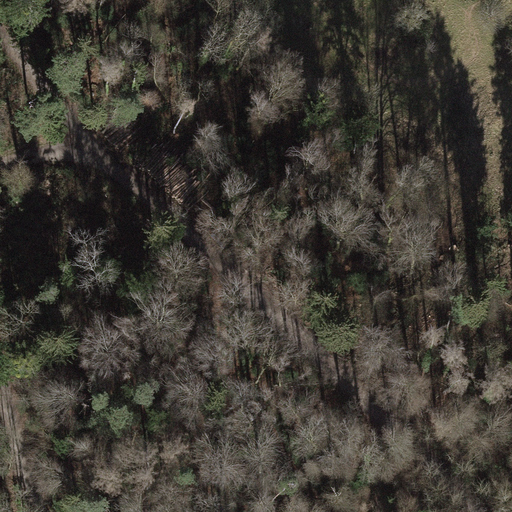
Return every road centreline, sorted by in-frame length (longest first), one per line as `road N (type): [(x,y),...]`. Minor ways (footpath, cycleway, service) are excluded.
road 1 (track): [(0,35),(91,152),(477,511)]
road 2 (track): [(47,511),(0,398)]
